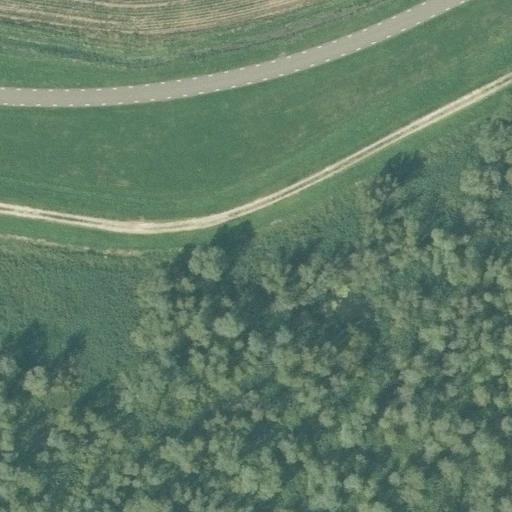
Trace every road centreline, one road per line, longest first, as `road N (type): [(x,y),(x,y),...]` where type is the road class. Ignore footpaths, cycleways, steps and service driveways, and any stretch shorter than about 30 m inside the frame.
road 1 (track): [(0,208),(123,229),(196,230),(250,211),(511,78)]
road 2 (unclassified): [(0,92),(89,99),(191,89),(309,58),(444,0)]
